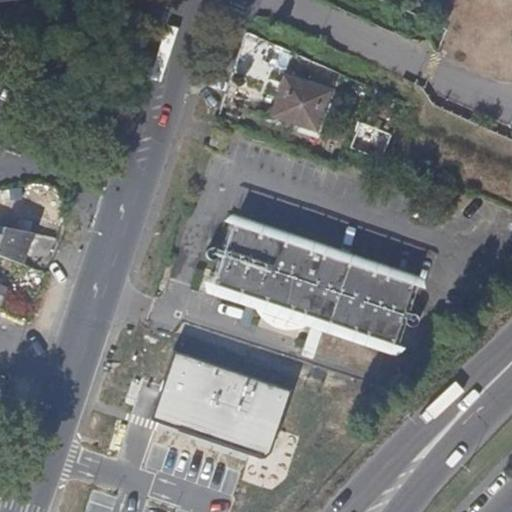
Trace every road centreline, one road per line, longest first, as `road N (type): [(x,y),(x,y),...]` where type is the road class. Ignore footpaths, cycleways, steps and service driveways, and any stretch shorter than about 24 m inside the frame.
road 1 (secondary): [(127,204),(23,511)]
road 2 (unknown): [(153,127),(433,230)]
road 3 (primary): [(511,357),(411,440),(341,511)]
road 4 (secondary): [(195,0),(127,204)]
road 5 (primary): [(401,511),(511,372)]
road 6 (residential): [(127,204),(33,164),(0,169)]
